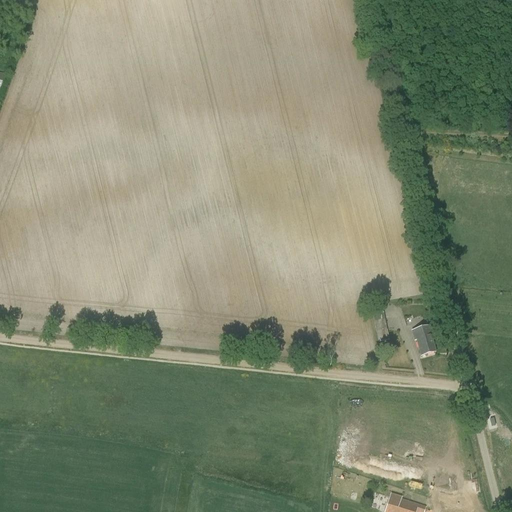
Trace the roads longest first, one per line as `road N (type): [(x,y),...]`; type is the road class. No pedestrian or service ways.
road 1 (unclassified): [(499,511),(374,0)]
road 2 (track): [(0,336),(468,385)]
